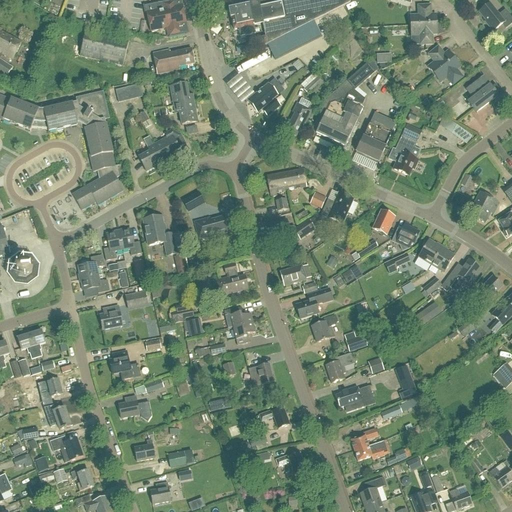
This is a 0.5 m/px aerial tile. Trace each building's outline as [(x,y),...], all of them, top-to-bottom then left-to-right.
[(188,34),(180,0),(145,7),(151,33),(166,29),(168,39),(188,34)] [(313,22),(350,4),(349,1),(348,0),(257,0),(259,6),(254,7),(250,8),(249,6),(228,10),(230,20),(231,19),(232,23),(234,31),(239,30),(240,38),(255,34),(253,27),(253,25),(262,23),(265,38),(267,46),(274,60),(321,37),(313,22)] [(498,16),(490,5),(484,9),(483,8),(479,11),(480,12),(479,14),(486,22),(485,23),(492,33),(502,25),(506,30),(511,24),(511,19),(505,10),(498,16)] [(410,17),(411,27),(436,26),(436,16),(431,16),(430,6),(417,7),(418,17),(410,17)] [(436,26),(411,27),(411,37),(419,37),(420,46),(433,46),(432,36),(437,36),(436,26)] [(0,33),(1,31),(0,30),(0,75),(6,79),(12,69),(0,61),(0,58),(2,55),(12,61),(21,45),(0,34),(0,33)] [(128,40),(86,30),(79,58),(122,67),(128,40)] [(231,52),(233,57),(248,51),(246,45),(231,52)] [(434,77),(454,61),(448,53),(444,56),(438,48),(428,56),(434,64),(427,69),(434,77)] [(194,65),(191,50),(170,54),(170,51),(153,55),(157,75),(180,71),(180,68),(194,65)] [(392,55),(378,56),(378,65),(392,64),(392,55)] [(460,68),(454,61),(434,77),(440,85),(447,79),(452,87),(462,78),(457,71),(460,68)] [(375,73),(367,64),(346,83),(354,91),(375,73)] [(489,86),(483,77),(466,90),(473,99),(467,103),(476,114),(497,97),(489,86)] [(321,83),(317,78),(303,90),(307,95),(321,83)] [(254,96),(239,79),(227,89),(241,107),(254,96)] [(283,91),(274,80),(262,91),(261,90),(254,96),(247,102),(258,114),(261,111),(267,118),(280,107),(273,99),(283,91)] [(353,92),(346,83),(325,101),(315,123),(320,125),(315,135),(344,148),(362,110),(360,109),(364,100),(353,92)] [(140,85),(134,87),(137,99),(143,98),(140,85)] [(174,107),(193,103),(192,96),(188,97),(186,85),(170,88),(174,107)] [(408,97),(416,91),(412,86),(404,93),(408,97)] [(134,87),(128,88),(131,101),(137,99),(134,87)] [(128,88),(122,90),(125,103),(131,101),(128,88)] [(118,104),(125,103),(122,90),(115,91),(118,104)] [(0,120),(10,125),(11,124),(30,131),(31,128),(47,129),(48,133),(77,126),(77,124),(78,124),(80,125),(79,126),(83,129),(84,127),(86,128),(86,130),(84,130),(89,151),(88,151),(93,173),(97,172),(99,181),(72,196),(81,212),(96,204),(97,207),(123,192),(116,180),(122,176),(120,166),(115,168),(111,154),(113,154),(106,125),(105,125),(104,121),(109,120),(103,93),(75,99),(77,104),(72,105),(72,103),(43,110),(38,110),(11,100),(10,101),(0,96),(0,120)] [(447,110),(440,101),(431,108),(435,113),(436,112),(439,116),(447,110)] [(193,103),(174,107),(175,115),(180,114),(182,126),(197,123),(193,103)] [(311,112),(296,104),(292,113),(294,114),(285,132),(295,137),(300,127),(302,128),(311,112)] [(149,121),(144,113),(137,117),(142,125),(149,121)] [(355,153),(377,164),(391,134),(395,124),(384,119),(373,114),(369,123),(355,153)] [(394,151),(393,150),(388,159),(396,163),(393,170),(408,177),(416,161),(415,161),(420,151),(414,149),(421,133),(406,126),(394,151)] [(167,139),(154,146),(163,164),(170,160),(168,157),(179,151),(178,149),(185,145),(180,136),(172,132),(165,136),(167,139)] [(154,146),(150,139),(144,142),(148,150),(147,150),(149,153),(138,159),(146,173),(163,164),(154,146)] [(302,171),(284,175),(288,192),(306,188),(302,171)] [(288,192),(284,175),(266,178),(270,198),(276,197),(275,194),(288,192)] [(326,199),(314,194),(309,205),(321,210),(326,199)] [(344,197),(338,195),(334,205),(327,202),(321,217),(342,226),(353,201),(350,200),(351,199),(344,196),(344,197)] [(498,205),(480,195),(469,215),(484,224),(490,213),(493,215),(498,205)] [(187,199),(182,202),(188,212),(193,209),(187,199)] [(288,211),(286,200),(275,202),(277,213),(288,211)] [(511,210),(511,211),(511,213),(511,214),(511,215),(511,214),(498,223),(503,231),(502,234),(505,238),(508,238),(508,239),(511,236),(511,210)] [(395,219),(381,212),(372,231),(387,237),(395,219)] [(230,230),(226,217),(208,222),(208,220),(194,223),(199,241),(206,239),(207,244),(226,239),(225,234),(230,233),(229,231),(230,230)] [(164,231),(161,218),(143,222),(148,247),(164,243),(167,258),(176,256),(172,235),(166,236),(165,231),(164,231)] [(288,229),(287,222),(268,226),(272,239),(290,234),(290,233),(294,232),(300,241),(315,231),(308,222),(296,230),(294,227),(288,229)] [(409,226),(405,224),(401,232),(397,230),(391,243),(399,247),(401,253),(409,250),(412,244),(413,245),(418,233),(408,228),(409,226)] [(0,256),(8,255),(2,228),(0,228),(0,256)] [(118,233),(122,251),(129,250),(131,257),(142,255),(139,243),(133,244),(130,230),(118,233)] [(122,251),(118,233),(106,235),(109,249),(103,251),(106,262),(116,260),(115,253),(122,251)] [(377,247),(373,241),(351,257),(356,264),(360,261),(359,260),(377,247)] [(418,259),(431,266),(441,249),(428,242),(418,259)] [(441,249),(431,266),(443,274),(454,257),(441,249)] [(409,262),(406,255),(384,265),(389,275),(396,272),(394,269),(409,262)] [(77,268),(80,280),(98,276),(97,269),(104,267),(102,257),(90,259),(91,265),(77,268)] [(28,262),(21,261),(19,262),(14,265),(13,267),(12,273),(12,275),(16,280),(18,281),(24,282),(26,281),(32,278),(32,276),(33,270),(33,268),(29,263),(28,262)] [(480,269),(469,261),(462,270),(457,266),(449,277),(460,286),(463,281),(469,285),(480,269)] [(245,277),(238,279),(236,272),(237,272),(235,264),(223,267),(225,275),(226,275),(227,279),(213,282),(216,294),(219,293),(221,297),(248,291),(245,277)] [(302,269),(302,267),(280,274),(284,288),(306,282),(305,279),(310,278),(307,268),(302,269)] [(343,277),(347,285),(359,279),(354,271),(343,277)] [(100,283),(98,276),(80,280),(82,292),(96,289),(97,295),(109,292),(107,282),(100,283)] [(501,288),(491,278),(476,293),(486,303),(501,288)] [(441,286),(436,280),(422,291),(427,297),(441,286)] [(414,290),(410,284),(401,289),(405,296),(414,290)] [(316,292),(314,285),(302,289),(304,295),(316,292)] [(300,320),(316,316),(320,315),(317,305),(322,304),(323,304),(333,301),(330,290),(319,293),(307,297),(309,303),(296,307),(300,320)] [(145,293),(125,297),(128,311),(148,307),(145,293)] [(474,302),(466,294),(458,302),(467,310),(474,302)] [(507,299),(491,316),(503,327),(511,316),(511,296),(508,300),(507,299)] [(435,304),(420,314),(427,324),(441,314),(435,304)] [(122,327),(118,308),(105,310),(106,315),(100,317),(103,331),(122,327)] [(231,319),(233,329),(253,324),(251,315),(243,317),(241,309),(224,313),(226,321),(231,319)] [(193,318),(192,311),(172,314),(173,325),(181,324),(180,320),(193,318)] [(323,321),(324,324),(312,328),(317,344),(331,340),(334,339),(330,328),(335,326),(337,323),(335,317),(323,321)] [(461,334),(466,340),(482,324),(476,318),(469,325),(470,325),(461,334)] [(255,333),(253,324),(233,329),(237,346),(250,343),(248,335),(255,333)] [(162,330),(163,336),(179,332),(178,326),(162,330)] [(41,332),(29,336),(36,360),(41,359),(39,352),(41,352),(39,347),(45,345),(41,332)] [(355,339),(353,334),(343,337),(349,353),(366,347),(362,336),(355,339)] [(31,362),(36,360),(29,336),(17,340),(20,352),(26,351),(28,356),(29,355),(31,362)] [(160,347),(159,342),(145,344),(147,353),(161,350),(160,347)] [(0,344),(0,370),(0,371),(5,369),(3,363),(5,363),(3,358),(9,356),(5,343),(0,344)] [(225,353),(224,346),(197,351),(198,359),(225,353)] [(120,374),(122,382),(141,378),(138,365),(130,367),(127,352),(114,355),(115,360),(108,361),(111,376),(120,374)] [(354,366),(351,355),(333,361),(334,365),(326,368),(331,385),(345,381),(343,376),(346,375),(344,369),(354,366)] [(383,371),(379,359),(367,364),(371,375),(383,371)] [(30,376),(26,361),(18,363),(22,378),(30,376)] [(21,378),(16,362),(10,364),(15,380),(21,378)] [(54,369),(52,362),(41,365),(43,373),(54,369)] [(235,376),(232,364),(222,367),(225,378),(235,376)] [(273,383),(268,365),(258,368),(257,367),(242,371),(244,378),(259,374),(262,386),(273,383)] [(511,383),(511,372),(506,365),(493,376),(504,390),(511,383)] [(414,389),(406,367),(394,372),(403,394),(414,389)] [(62,396),(59,380),(46,383),(47,384),(32,388),(33,394),(30,395),(33,408),(44,406),(40,393),(48,391),(50,399),(62,396)] [(159,390),(156,383),(143,387),(135,390),(136,396),(146,394),(159,390)] [(345,408),(347,415),(376,407),(370,389),(359,393),(358,388),(341,394),(342,395),(335,397),(339,410),(345,408)] [(113,398),(120,397),(119,390),(112,391),(113,398)] [(223,407),(219,396),(209,399),(213,411),(223,407)] [(136,403),(135,398),(124,400),(125,405),(118,406),(121,420),(120,417),(139,413),(140,416),(147,421),(151,415),(148,400),(136,403)] [(412,409),(409,401),(398,405),(399,407),(380,415),(382,421),(412,409)] [(54,416),(42,420),(45,428),(51,426),(50,424),(56,422),(58,426),(60,432),(70,428),(72,427),(70,419),(68,420),(64,409),(58,411),(53,413),(54,416)] [(289,426),(282,409),(272,413),(271,412),(259,416),(261,423),(273,418),(277,431),(289,426)] [(400,426),(403,432),(409,430),(406,423),(400,426)] [(380,444),(384,442),(368,447),(366,442),(378,438),(376,431),(363,435),(364,437),(350,442),(354,453),(380,444)] [(66,444),(64,438),(47,445),(50,455),(60,452),(65,465),(83,458),(77,440),(66,444)] [(266,440),(250,445),(249,443),(244,445),(247,451),(256,448),(257,451),(266,448),(265,443),(267,443),(266,440)] [(155,460),(151,442),(146,442),(147,447),(134,449),(136,463),(155,460)] [(380,444),(354,453),(357,463),(371,458),(372,461),(384,457),(389,455),(384,442),(380,444)] [(402,451),(400,447),(392,450),(397,463),(407,459),(406,458),(409,457),(406,450),(402,451)] [(192,458),(191,452),(168,456),(170,469),(193,465),(192,458)] [(247,458),(249,465),(270,461),(269,454),(250,459),(250,457),(247,458)] [(305,471),(299,454),(288,458),(288,457),(276,461),(278,468),(289,464),(294,476),(305,471)] [(32,466),(28,455),(12,461),(15,468),(24,464),(26,468),(32,466)] [(420,457),(408,462),(410,467),(422,462),(420,457)] [(483,473),(474,460),(469,463),(477,476),(483,473)] [(423,463),(411,467),(413,472),(424,467),(423,463)] [(511,482),(511,476),(507,469),(499,474),(495,469),(489,474),(501,490),(511,482)] [(68,482),(63,470),(53,474),(57,486),(68,482)] [(80,475),(79,471),(70,474),(73,482),(79,480),(80,484),(77,486),(79,493),(93,489),(88,472),(80,475)] [(54,480),(52,473),(38,478),(41,485),(54,480)] [(431,488),(427,476),(420,479),(424,490),(431,488)] [(0,487),(8,483),(5,477),(0,479),(0,487)] [(443,492),(437,477),(431,480),(436,495),(443,492)] [(365,510),(381,504),(376,490),(385,488),(382,479),(368,484),(371,492),(360,495),(365,510)] [(8,483),(0,487),(0,504),(3,503),(0,496),(6,494),(6,493),(11,490),(8,483)] [(170,503),(167,484),(162,485),(163,490),(149,492),(152,506),(170,503)] [(448,494),(452,504),(445,507),(446,511),(457,511),(472,507),(467,494),(458,497),(456,491),(448,494)] [(425,499),(423,495),(410,500),(414,511),(429,511),(428,508),(437,505),(433,495),(425,499)] [(91,504),(89,497),(74,502),(77,509),(84,506),(85,511),(94,511),(96,511),(111,511),(106,498),(91,504)]
